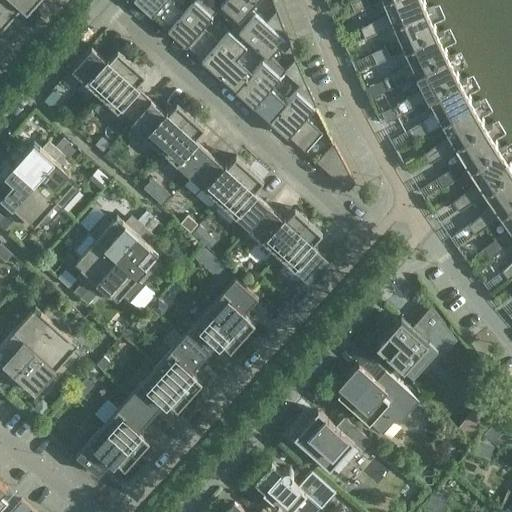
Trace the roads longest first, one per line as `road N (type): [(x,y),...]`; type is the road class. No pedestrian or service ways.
road 1 (residential): [(171,511),(423,227)]
road 2 (residential): [(371,238),(123,511)]
road 3 (residential): [(371,238),(105,0)]
road 4 (residential): [(405,200),(341,82),(308,0)]
road 5 (residential): [(0,115),(100,0)]
road 6 (residential): [(511,343),(423,227)]
